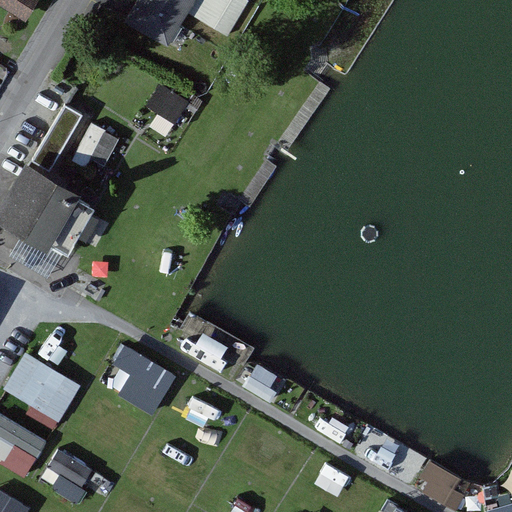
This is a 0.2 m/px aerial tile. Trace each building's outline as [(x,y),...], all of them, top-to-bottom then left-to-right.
[(14,0),(0,0),(0,3),(9,9),(14,0)] [(140,0),(130,19),(174,44),(192,13),(231,36),(251,0),(140,0)] [(150,91),(177,110),(190,90),(164,71),(150,91)] [(71,101),(37,158),(55,169),(89,112),(71,101)] [(78,142),(103,157),(122,125),(97,110),(78,142)] [(88,193),(36,162),(5,217),(56,247),(88,193)] [(121,383),(159,402),(181,359),(126,331),(115,352),(132,360),(121,383)] [(6,379),(64,408),(84,369),(25,340),(6,379)] [(181,417),(221,439),(243,400),(203,378),(181,417)] [(100,385),(81,422),(121,443),(140,406),(100,385)] [(0,443),(1,441),(29,458),(48,425),(1,398),(0,399),(0,443)] [(255,411),(237,443),(274,464),(292,432),(255,411)] [(154,470),(194,484),(208,442),(168,429),(154,470)] [(53,477),(78,490),(96,457),(60,437),(51,454),(62,460),(53,477)] [(330,451),(312,481),(357,508),(375,479),(330,451)] [(0,511),(21,511),(33,493),(0,474),(0,511)] [(125,480),(120,492),(134,498),(128,511),(163,511),(169,498),(125,480)] [(408,511),(386,502),(381,511),(408,511)]
